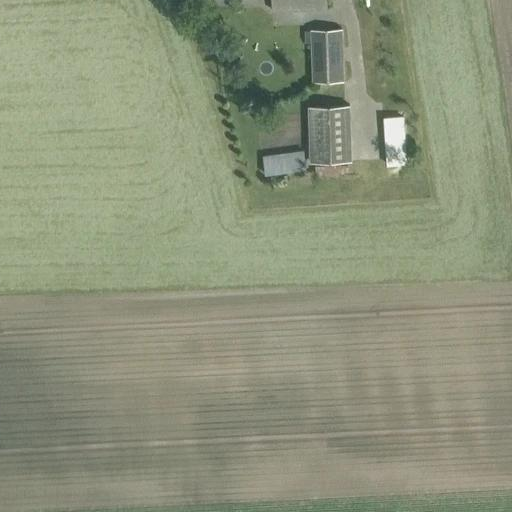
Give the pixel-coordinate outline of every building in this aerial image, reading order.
[(328,8),(327,0),(273,0),(274,9),(328,8)] [(346,80),(344,28),(305,30),(306,42),(313,42),(315,82),(346,80)] [(311,161),(353,160),(352,104),(310,105),(311,161)] [(406,162),(407,113),(385,113),(385,162),(406,162)] [(266,175),(272,174),(307,170),(305,151),(264,156),(266,175)]
